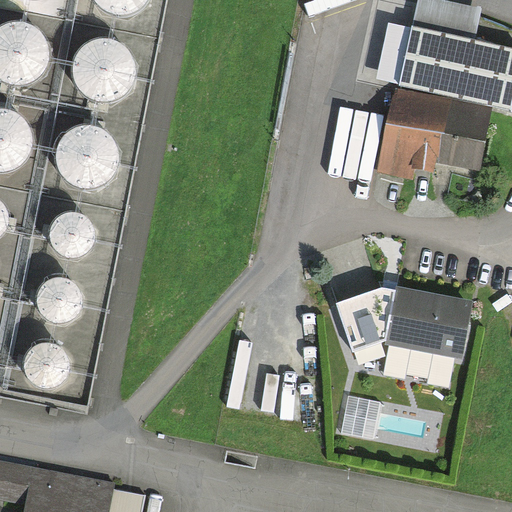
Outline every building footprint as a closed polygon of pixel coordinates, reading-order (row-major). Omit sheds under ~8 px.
[(124,15),(136,9),(142,0),(88,0),(89,0),(98,11),(110,16),(124,15)] [(27,85),(39,78),(47,67),(50,54),(46,40),(37,30),(24,25),(10,25),(0,30),(0,79),(1,80),(13,86),(27,85)] [(111,103),(123,96),(131,85),(134,72),(130,58),(121,48),(108,43),(94,43),(82,50),(74,61),(72,75),(75,88),(85,98),(97,104),(111,103)] [(487,116),(391,96),(376,168),(426,179),(430,164),(475,173),(487,116)] [(0,172),(10,172),(22,165),(30,154),(32,141),(28,127),(19,117),(7,112),(0,111),(0,172)] [(96,189),(108,182),(116,171),(119,157),(115,144),(106,134),(93,128),(79,129),(67,136),(59,147),(57,161),(61,174),(70,184),(82,190),(96,189)] [(0,237),(7,229),(10,219),(8,208),(2,200),(0,198),(0,237)] [(76,259),(86,255),(93,247),(95,236),(93,226),(87,217),(78,212),(67,212),(57,216),(50,224),(48,235),(49,245),(56,254),(65,259),(76,259)] [(65,325),(74,321),(81,313),(84,303),(82,292),(76,284),(66,279),(56,278),(46,283),(39,291),(36,301),(38,311),(45,320),(54,325),(65,325)] [(465,309),(389,296),(334,311),(347,359),(380,351),(456,364),(465,309)] [(268,363),(273,321),(261,320),(256,362),(268,363)] [(53,391),(63,387),(70,379),(72,369),(71,358),(64,350),(55,345),(44,344),(34,349),(28,357),(25,367),(27,377),(33,386),(42,391),(53,391)] [(108,511),(113,488),(0,466),(0,499),(24,504),(22,511),(108,511)]
